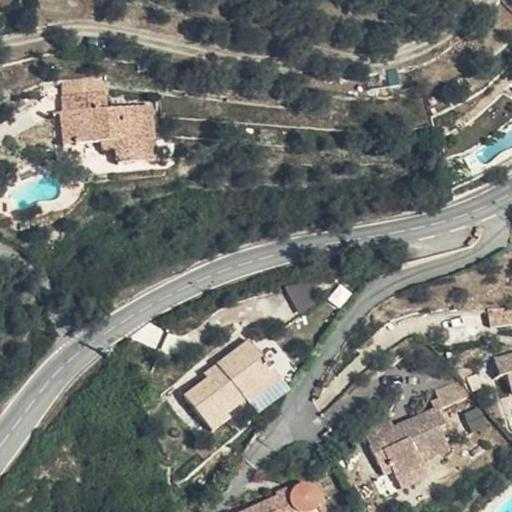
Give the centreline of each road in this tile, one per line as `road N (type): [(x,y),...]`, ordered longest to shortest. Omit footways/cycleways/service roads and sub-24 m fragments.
road 1 (tertiary): [(0,442),(89,340),(178,285),(257,257),(441,218),(511,189)]
road 2 (unknown): [(0,55),(95,35),(317,66),(415,56),(486,9)]
